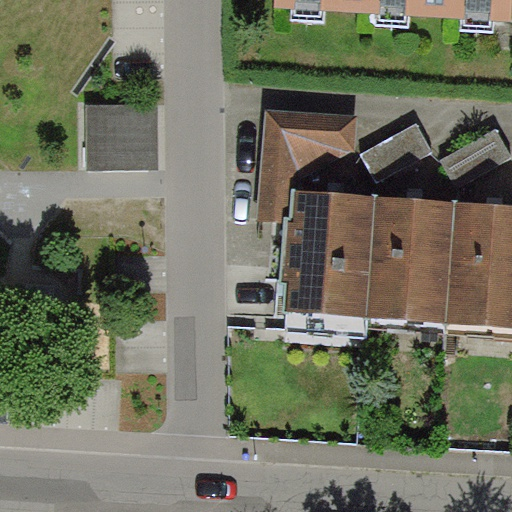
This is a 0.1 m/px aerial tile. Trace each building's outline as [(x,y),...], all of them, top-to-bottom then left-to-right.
[(372,0),(505,9),(505,0),(372,0)] [(151,116),(85,116),(85,171),(151,171),(151,116)] [(279,192),(271,306),(355,312),(364,198),(279,192)] [(364,198),(355,312),(440,318),(448,204),(364,198)] [(511,208),(448,204),(440,318),(511,322),(511,208)]
